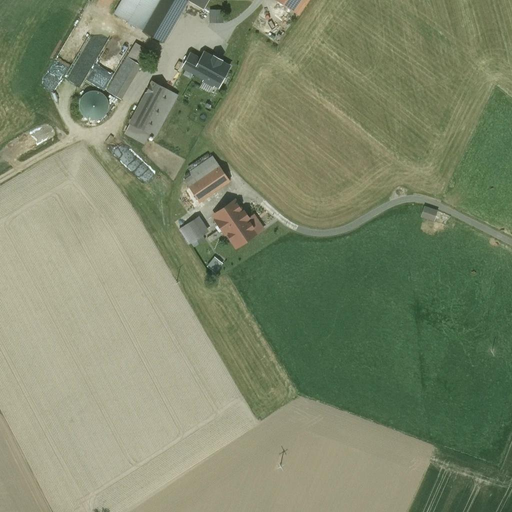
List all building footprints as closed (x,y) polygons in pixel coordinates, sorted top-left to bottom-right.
[(128,22),(141,0),(122,0),(115,14),(128,22)] [(141,0),(128,22),(143,31),(160,0),(141,0)] [(160,0),(143,31),(163,43),(188,0),(160,0)] [(209,0),(208,0),(188,0),(204,9),(209,0)] [(275,0),(292,11),(298,15),(307,0),(275,0)] [(209,22),(223,22),(223,9),(209,9),(209,22)] [(214,84),(219,86),(229,67),(221,62),(221,61),(214,57),(213,58),(204,53),(200,60),(190,55),(183,67),(205,79),(204,81),(213,86),(214,84)] [(127,57),(107,91),(121,99),(141,65),(127,57)] [(152,82),(130,124),(150,134),(155,137),(177,95),(152,82)] [(80,111),(83,115),(87,118),(91,120),(97,120),(101,118),(105,115),(108,110),(109,105),(108,100),(105,96),(101,92),(96,91),(90,91),(86,93),(82,97),(80,101),(79,106),(80,111)] [(150,134),(130,124),(125,133),(145,143),(150,134)] [(212,156),(190,172),(192,176),(184,181),(188,186),(219,166),(212,156)] [(188,186),(188,187),(199,202),(229,181),(219,166),(188,186)] [(242,213),(234,201),(214,215),(236,247),(256,233),(256,232),(247,219),(247,218),(248,218),(244,212),(242,213)] [(436,212),(424,207),(420,216),(433,221),(436,212)] [(263,228),(253,214),(247,219),(256,232),(263,228)] [(193,220),(179,229),(189,244),(195,240),(202,235),(203,235),(193,220)] [(202,235),(195,240),(198,244),(205,239),(202,235)] [(206,266),(214,273),(222,263),(214,256),(206,266)]
